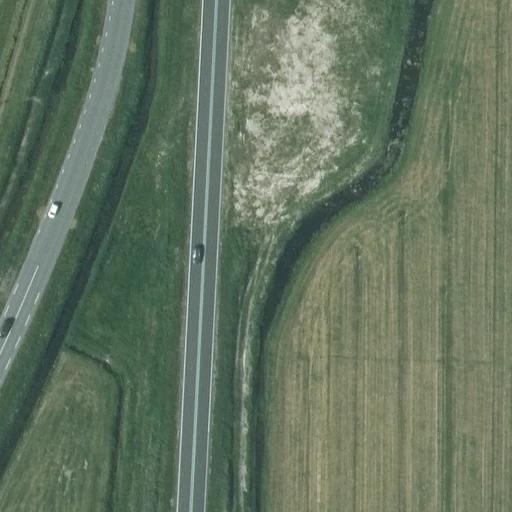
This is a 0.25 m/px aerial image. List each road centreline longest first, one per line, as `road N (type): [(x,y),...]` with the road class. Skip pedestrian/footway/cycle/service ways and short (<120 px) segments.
road 1 (trunk): [(216,0),(190,511)]
road 2 (tertiary): [(0,353),(41,271),(110,68),(122,0)]
